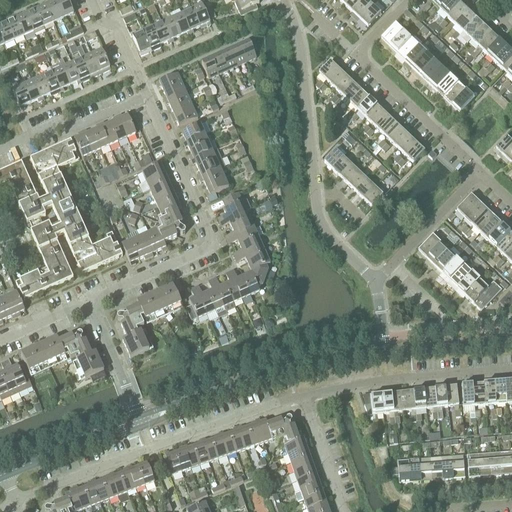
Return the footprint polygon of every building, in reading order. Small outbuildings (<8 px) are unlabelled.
[(66,0),(60,0),(55,2),(63,19),(73,14),(66,0)] [(241,18),(257,11),(255,6),(259,4),(257,0),(242,0),(238,2),(234,4),(241,18)] [(352,13),(363,0),(349,0),(344,6),(352,13)] [(373,7),(365,0),(363,0),(352,13),(360,21),(373,7)] [(439,11),(448,0),(434,0),(431,3),(439,11)] [(448,0),(439,11),(447,18),(460,4),(456,1),(456,0),(448,0)] [(53,23),(63,19),(55,2),(46,7),(53,23)] [(460,4),(447,18),(455,26),(469,10),(466,7),(464,9),(460,4)] [(46,7),(36,11),(43,28),(53,23),(46,7)] [(122,17),(133,12),(131,7),(119,12),(122,17)] [(156,12),(154,7),(148,9),(150,15),(156,12)] [(211,26),(202,7),(191,11),(199,28),(206,25),(207,28),(211,26)] [(373,7),(360,21),(368,28),(381,15),(373,7)] [(463,33),(476,19),(472,16),(473,14),(469,10),(455,26),(463,33)] [(43,28),(36,11),(26,16),(34,32),(33,32),(35,36),(45,31),(43,28)] [(188,37),(191,35),(182,16),(180,11),(170,15),(172,20),(180,37),(186,34),(188,37)] [(191,11),(182,16),(191,35),(194,34),(192,31),(199,28),(191,11)] [(123,20),(126,26),(137,21),(134,15),(123,20)] [(24,37),(33,32),(34,32),(26,16),(16,20),(24,37)] [(463,33),(459,37),(460,37),(459,37),(466,44),(467,44),(471,41),(485,25),(482,22),(480,24),(476,19),(463,33)] [(16,20),(6,24),(14,41),(24,37),(16,20)] [(172,20),(162,25),(171,44),(174,43),(173,40),(180,37),(172,20)] [(447,25),(444,22),(439,27),(442,30),(447,25)] [(0,36),(4,46),(14,41),(6,24),(0,27),(0,36)] [(168,45),(171,44),(162,25),(152,29),(160,46),(167,43),(168,45)] [(489,29),(485,25),(471,41),(478,48),(491,34),(487,31),(489,29)] [(70,34),(71,36),(72,40),(84,35),(80,26),(69,31),(70,34)] [(381,41),(389,48),(403,33),(395,26),(381,41)] [(429,33),(423,27),(420,30),(426,35),(429,33)] [(152,29),(143,33),(151,53),(161,48),(160,46),(152,29)] [(151,53),(143,33),(137,36),(135,32),(129,35),(131,39),(132,38),(141,57),(148,54),(151,53)] [(396,56),(411,40),(403,33),(389,48),(396,56)] [(97,39),(95,34),(84,39),(86,44),(97,39)] [(496,38),(491,34),(478,48),(486,55),(501,40),(497,37),(496,38)] [(404,63),(419,48),(411,40),(396,56),(404,63)] [(501,40),(486,55),(494,63),(507,49),(503,45),(505,44),(501,40)] [(249,43),(240,47),(247,64),(256,59),(252,49),(256,47),(253,41),(249,43)] [(452,44),(449,48),(454,53),(458,49),(452,44)] [(240,47),(230,52),(237,68),(247,64),(240,47)] [(89,77),(90,80),(100,76),(92,56),(86,59),(81,48),(77,50),(82,61),(89,77)] [(412,71),(427,55),(419,48),(404,63),(412,71)] [(507,75),(511,69),(511,67),(511,66),(509,64),(511,60),(511,54),(507,49),(494,63),(505,73),(507,75)] [(92,56),(100,76),(111,71),(102,52),(92,56)] [(230,52),(220,56),(228,72),(237,68),(230,52)] [(420,78),(435,63),(427,55),(412,71),(420,78)] [(47,62),(44,56),(34,60),(36,64),(37,66),(47,62)] [(220,56),(211,60),(218,76),(228,72),(220,56)] [(34,60),(25,65),(27,70),(33,67),(32,66),(36,64),(34,60)] [(211,60),(201,64),(209,81),(218,76),(211,60)] [(60,65),(70,86),(76,83),(78,86),(81,84),(72,65),(66,68),(62,61),(59,62),(60,65)] [(82,80),(89,77),(82,61),(72,65),(81,84),(84,83),(82,80)] [(13,66),(12,63),(11,62),(0,66),(0,69),(1,72),(13,66)] [(327,82),(338,70),(330,63),(328,64),(326,62),(322,66),(325,68),(319,74),(327,82)] [(428,86),(442,70),(435,63),(420,78),(428,86)] [(52,74),(61,93),(64,92),(63,89),(70,86),(60,65),(50,69),(52,74)] [(494,69),(491,66),(486,71),(489,74),(494,69)] [(327,82),(335,90),(346,78),(338,70),(327,82)] [(435,93),(450,78),(442,70),(428,86),(435,93)] [(58,95),(61,93),(52,74),(42,78),(50,95),(57,92),(58,95)] [(163,93),(182,84),(178,75),(156,85),(158,89),(161,88),(163,93)] [(42,78),(33,83),(41,102),(44,101),(43,98),(50,95),(42,78)] [(335,90),(342,97),(354,85),(346,78),(335,90)] [(443,100),(458,85),(450,78),(435,93),(443,100)] [(23,87),(30,104),(37,101),(38,103),(41,102),(33,83),(26,85),(24,80),(20,82),(23,87)] [(475,83),(473,85),(479,88),(480,87),(482,84),(478,80),(475,83)] [(186,93),(182,84),(163,93),(165,97),(163,99),(164,103),(186,93)] [(342,97),(350,105),(361,93),(354,85),(342,97)] [(451,108),(466,93),(458,85),(443,100),(451,108)] [(23,107),(30,104),(23,87),(12,92),(21,111),(25,110),(23,107)] [(186,93),(164,103),(166,107),(169,106),(171,110),(190,102),(186,93)] [(350,105),(358,112),(369,100),(361,93),(350,105)] [(466,93),(451,108),(460,116),(474,101),(466,93)] [(230,103),(229,99),(227,96),(218,100),(221,107),(230,103)] [(358,112),(366,120),(377,108),(369,100),(358,112)] [(194,111),(190,102),(171,110),(173,115),(170,116),(172,120),(194,111)] [(366,120),(374,127),(385,115),(377,108),(366,120)] [(194,111),(172,120),(174,124),(177,123),(179,128),(198,120),(194,111)] [(227,114),(221,116),(221,117),(225,127),(232,124),(229,118),(227,114)] [(374,127),(382,135),(393,123),(385,115),(374,127)] [(136,135),(128,117),(123,119),(121,116),(117,118),(127,139),(136,135)] [(127,139),(117,118),(113,120),(114,123),(110,125),(118,143),(127,139)] [(382,135),(389,142),(401,130),(393,123),(382,135)] [(118,143),(110,125),(105,127),(104,124),(100,126),(109,147),(118,143)] [(101,151),(109,147),(100,126),(96,128),(97,130),(92,133),(101,151)] [(182,141),(183,145),(205,135),(201,126),(182,135),(184,140),(182,141)] [(389,142),(397,150),(409,138),(401,130),(389,142)] [(86,132),(82,134),(92,155),(101,151),(92,133),(88,135),(86,132)] [(92,155),(82,134),(78,136),(79,138),(74,141),(82,159),(92,155)] [(205,135),(183,145),(185,149),(188,148),(190,152),(209,144),(205,135)] [(356,143),(349,137),(345,142),(351,148),(356,143)] [(397,150),(405,157),(416,145),(409,138),(397,150)] [(495,150),(496,150),(493,153),(501,160),(511,148),(511,143),(507,138),(495,150)] [(73,279),(55,240),(56,239),(64,236),(82,276),(123,257),(112,234),(106,236),(109,241),(92,249),(57,171),(79,161),(71,142),(31,160),(48,200),(40,204),(22,164),(0,173),(0,196),(11,191),(25,221),(24,222),(24,224),(24,225),(24,226),(24,227),(24,228),(25,229),(25,230),(26,231),(27,232),(28,233),(29,233),(30,233),(46,269),(16,283),(24,301),(73,279)] [(190,159),(191,163),(213,153),(209,144),(190,152),(192,157),(190,159)] [(416,145),(405,157),(413,165),(425,153),(416,145)] [(511,164),(511,148),(501,160),(508,168),(511,165),(511,164)] [(213,153),(191,163),(193,167),(196,166),(198,170),(221,159),(217,151),(213,153)] [(332,171),(343,159),(335,151),(324,163),(332,171)] [(432,161),(436,157),(432,153),(428,157),(432,161)] [(225,169),(221,159),(198,170),(200,175),(197,176),(199,180),(221,171),(225,169)] [(332,171),(340,178),(351,167),(343,159),(332,171)] [(142,174),(146,183),(167,173),(166,169),(163,171),(160,165),(142,174)] [(348,186),(359,174),(351,167),(340,178),(348,186)] [(206,187),(224,179),(221,171),(199,180),(201,184),(204,183),(206,187)] [(169,178),(167,173),(146,183),(150,192),(169,183),(167,179),(169,178)] [(348,186),(356,193),(367,181),(359,174),(348,186)] [(229,189),(224,179),(206,187),(208,192),(205,194),(207,198),(229,189)] [(356,193),(363,201),(375,189),(367,181),(356,193)] [(150,192),(154,201),(175,191),(173,187),(171,188),(169,183),(150,192)] [(372,208),(383,197),(375,189),(363,201),(372,208)] [(154,201),(158,209),(176,201),(174,196),(177,195),(175,191),(154,201)] [(222,202),(225,210),(242,202),(239,195),(222,202)] [(456,212),(465,220),(481,203),(477,199),(475,201),(471,197),(456,212)] [(162,219),(176,212),(183,209),(181,204),(179,206),(176,201),(158,209),(162,219)] [(219,225),(246,212),(247,213),(251,211),(247,201),(242,203),(242,202),(225,210),(226,210),(224,211),(226,217),(217,220),(219,225)] [(465,220),(472,227),(487,212),(483,208),(484,206),(481,203),(465,220)] [(182,225),(176,212),(162,219),(164,222),(159,224),(161,229),(158,230),(164,244),(177,238),(176,235),(178,234),(183,236),(185,235),(186,233),(185,231),(180,229),(179,227),(182,225)] [(230,225),(232,229),(250,221),(247,213),(246,212),(219,225),(221,229),(230,225)] [(472,227),(480,235),(496,218),(493,214),(491,216),(487,212),(472,227)] [(480,235),(488,242),(502,227),(498,223),(500,221),(496,218),(480,235)] [(225,238),(227,242),(254,230),(250,221),(232,229),(234,234),(225,238)] [(488,242),(496,250),(511,232),(508,229),(507,231),(502,227),(488,242)] [(158,230),(149,234),(157,253),(161,251),(163,254),(167,252),(164,244),(158,230)] [(238,242),(240,247),(258,238),(254,230),(227,242),(229,246),(238,242)] [(511,232),(496,250),(504,257),(511,248),(511,232)] [(140,238),(149,260),(153,258),(152,255),(157,253),(149,234),(140,238)] [(426,260),(441,245),(433,237),(418,253),(426,260)] [(145,261),(149,260),(140,238),(131,242),(139,261),(144,259),(145,261)] [(240,247),(242,252),(233,256),(235,260),(262,247),(258,238),(240,247)] [(135,263),(139,261),(131,242),(121,246),(131,268),(136,266),(135,263)] [(449,252),(441,245),(426,260),(434,268),(449,252)] [(245,260),(248,265),(266,256),(262,247),(235,260),(237,264),(245,260)] [(456,260),(449,252),(434,268),(442,275),(456,260)] [(248,265),(252,274),(265,279),(268,272),(266,268),(270,266),(266,256),(248,265)] [(442,275),(450,283),(464,267),(456,260),(442,275)] [(472,275),(464,267),(450,283),(458,291),(472,275)] [(234,272),(230,273),(242,301),(251,297),(242,278),(237,280),(234,272)] [(229,284),(225,286),(233,305),(242,301),(230,273),(225,275),(229,284)] [(252,274),(242,278),(251,297),(260,293),(258,288),(262,286),(265,279),(252,274)] [(480,282),(472,275),(458,291),(465,298),(480,282)] [(212,281),(224,309),(226,314),(235,310),(233,305),(225,286),(220,288),(216,279),(212,281)] [(212,292),(207,294),(216,313),(224,309),(212,281),(208,283),(212,292)] [(465,298),(474,305),(488,290),(487,289),(480,282),(465,298)] [(493,283),(487,289),(488,290),(474,305),(481,313),(502,291),(493,283)] [(155,295),(164,316),(173,312),(182,308),(173,287),(164,291),(155,295)] [(199,287),(195,289),(207,317),(216,313),(207,294),(202,296),(199,287)] [(197,321),(207,317),(195,289),(190,291),(194,300),(189,302),(191,307),(186,310),(191,322),(197,320),(197,321)] [(16,294),(7,298),(17,319),(21,317),(20,314),(25,312),(16,294)] [(139,308),(145,322),(146,325),(155,321),(164,316),(155,295),(146,299),(137,303),(139,308)] [(7,298),(0,300),(0,305),(7,320),(11,318),(13,321),(17,319),(7,298)] [(139,308),(126,314),(127,317),(125,318),(120,316),(118,317),(117,319),(118,321),(123,323),(124,325),(121,327),(126,340),(141,333),(139,330),(144,328),(142,323),(145,322),(139,308)] [(267,331),(275,328),(272,322),(269,321),(266,322),(265,320),(266,320),(264,314),(266,313),(264,308),(260,310),(263,319),(262,319),(267,331)] [(126,340),(122,342),(126,351),(130,360),(152,351),(148,341),(143,332),(141,333),(126,340)] [(75,359),(77,362),(91,356),(85,342),(82,344),(81,342),(83,337),(82,335),(80,334),(78,335),(76,340),(74,341),(72,337),(59,343),(65,358),(69,356),(71,361),(75,359)] [(39,347),(49,368),(58,364),(67,360),(65,358),(59,343),(57,339),(48,343),(39,347)] [(40,372),(49,368),(39,347),(30,351),(21,355),(31,376),(40,372)] [(96,354),(91,356),(77,362),(74,363),(78,372),(83,382),(104,372),(100,363),(96,354)] [(9,361),(5,362),(19,395),(32,389),(22,367),(19,369),(18,367),(13,369),(9,361)] [(4,373),(0,375),(11,399),(19,395),(5,362),(1,364),(4,373)] [(0,400),(1,403),(11,399),(0,375),(0,400)] [(494,385),(496,406),(507,405),(505,384),(494,385)] [(496,406),(494,385),(483,386),(485,407),(496,406)] [(459,407),(457,388),(450,389),(450,386),(445,387),(447,408),(459,407)] [(472,387),(474,408),(485,407),(483,386),(472,387)] [(440,390),(435,391),(437,409),(447,408),(445,387),(440,388),(440,390)] [(463,409),(474,408),(472,387),(461,388),(463,409)] [(419,392),(413,393),(415,412),(426,410),(424,389),(419,390),(419,392)] [(437,409),(435,391),(429,391),(429,389),(424,389),(426,410),(437,409)] [(415,412),(413,393),(407,394),(407,391),(402,392),(405,413),(415,412)] [(397,395),(392,395),(394,414),(405,413),(402,392),(397,392),(397,395)] [(368,417),(383,415),(381,394),(376,395),(376,397),(370,398),(371,406),(364,407),(368,417)] [(394,414),(392,395),(386,396),(386,394),(381,394),(383,415),(394,414)] [(283,443),(284,447),(299,442),(299,441),(294,428),(291,429),(290,427),(292,422),(291,420),(289,419),(287,420),(285,425),(283,425),(281,422),(268,427),(273,441),(276,440),(278,445),(283,443)] [(268,427),(266,422),(261,424),(260,421),(256,423),(263,445),(273,441),(268,427)] [(248,429),(254,448),(263,445),(256,423),(251,424),(252,427),(248,429)] [(245,451),(254,448),(248,429),(243,430),(242,428),(237,429),(245,451)] [(229,435),(236,455),(245,451),(237,429),(233,431),(234,434),(229,435)] [(219,436),(227,458),(236,455),(229,435),(224,437),(223,434),(219,436)] [(211,442),(218,461),(227,458),(219,436),(215,437),(216,440),(211,442)] [(288,456),(310,448),(308,444),(305,445),(303,440),(299,441),(299,442),(284,447),(288,456)] [(201,442),(209,464),(218,461),(211,442),(206,443),(205,441),(201,442)] [(193,448),(200,467),(209,464),(201,442),(197,444),(198,446),(193,448)] [(183,449),(191,471),(200,467),(193,448),(188,450),(187,447),(183,449)] [(288,456),(291,465),(310,459),(308,454),(311,453),(310,448),(288,456)] [(175,455),(182,474),(191,471),(183,449),(179,450),(180,453),(175,455)] [(511,475),(511,472),(510,453),(500,454),(502,476),(511,475)] [(169,454),(164,455),(172,477),(182,474),(175,455),(170,456),(169,454)] [(500,454),(489,455),(491,477),(502,476),(500,454)] [(491,477),(489,455),(479,456),(480,478),(491,477)] [(469,479),(480,478),(479,456),(467,457),(469,479)] [(463,457),(451,458),(453,480),(465,479),(463,457)] [(453,480),(451,458),(441,459),(442,481),(453,480)] [(291,465),(294,475),(316,467),(315,462),(312,463),(310,459),(291,465)] [(441,459),(430,460),(432,482),(442,481),(441,459)] [(432,482),(430,460),(419,461),(421,483),(432,482)] [(392,477),(398,477),(399,484),(410,484),(408,461),(397,462),(398,469),(391,470),(392,477)] [(410,484),(421,483),(419,461),(408,461),(410,484)] [(142,467),(138,468),(145,487),(154,484),(146,462),(141,464),(142,467)] [(132,467),(128,469),(136,491),(145,487),(138,468),(133,470),(132,467)] [(294,475),(297,484),(316,477),(315,472),(318,471),(316,467),(294,475)] [(124,473),(120,475),(127,494),(136,491),(128,469),(123,471),(124,473)] [(114,474),(110,476),(118,498),(127,494),(120,475),(115,477),(114,474)] [(109,501),(118,498),(110,476),(105,478),(107,480),(102,482),(109,501)] [(318,482),(316,477),(297,484),(301,493),(323,485),(321,481),(318,482)] [(96,481),(92,483),(100,505),(109,501),(102,482),(97,484),(96,481)] [(88,488),(84,489),(91,508),(100,505),(92,483),(87,485),(88,488)] [(301,493),(304,502),(323,495),(321,490),(324,489),(323,485),(301,493)] [(78,488),(74,490),(82,511),(91,508),(84,489),(79,491),(78,488)] [(65,497),(67,501),(68,501),(72,511),(81,511),(82,511),(74,490),(69,492),(70,494),(65,497)] [(192,504),(201,500),(200,496),(198,491),(189,495),(192,504)] [(304,502),(307,511),(329,503),(327,499),(325,500),(323,495),(304,502)] [(72,511),(68,501),(67,501),(53,506),(55,510),(52,510),(48,508),(46,509),(45,511),(44,511),(72,511)] [(330,507),(329,503),(307,511),(328,511),(328,508),(330,507)]
